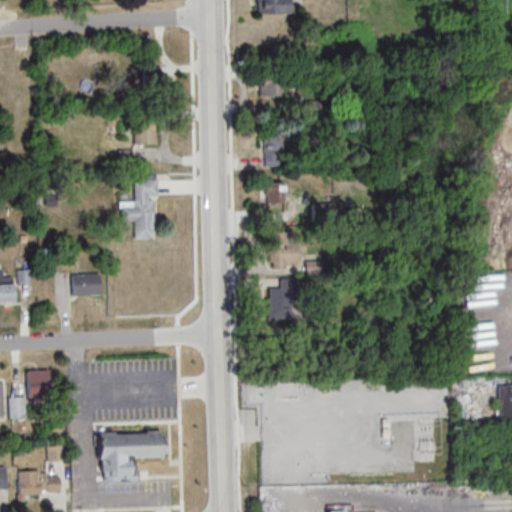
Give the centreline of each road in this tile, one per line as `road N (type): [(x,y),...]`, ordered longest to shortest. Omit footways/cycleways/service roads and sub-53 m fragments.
road 1 (secondary): [(218,511),(206,0)]
road 2 (residential): [(215,331),(0,343)]
road 3 (residential): [(207,13),(0,26)]
